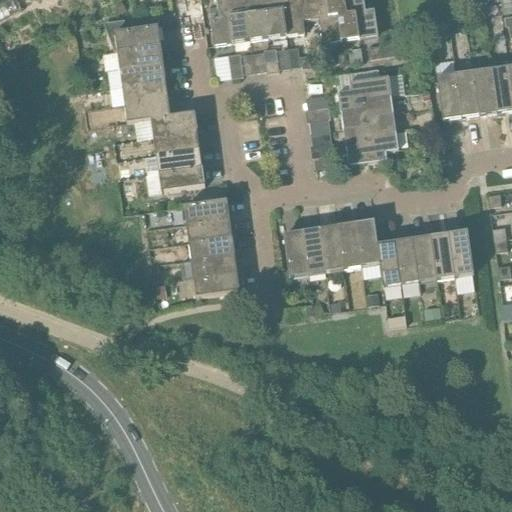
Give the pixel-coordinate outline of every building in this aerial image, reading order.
[(213,50),(232,47),(229,22),(237,20),(234,0),(215,0),(217,10),(218,20),(219,22),(210,23),(213,50)] [(232,47),(250,45),(247,19),(255,18),(252,0),(234,0),(237,20),(229,22),(232,47)] [(250,45),(268,42),(264,16),(273,15),(271,0),(252,0),(255,18),(247,19),(250,45)] [(268,42),(285,40),(282,14),(291,12),(289,0),(271,0),(273,15),(264,16),(268,42)] [(289,0),(291,12),(282,14),(285,40),(305,37),(303,25),(310,24),(307,0),(289,0)] [(325,0),(307,0),(310,24),(319,23),(322,48),(341,45),(337,20),(328,21),(325,0)] [(341,45),(359,43),(355,18),(346,18),(343,0),(325,0),(328,21),(337,20),(341,45)] [(355,18),(359,43),(378,40),(374,13),(365,14),(363,0),(343,0),(346,18),(355,18)] [(370,0),(366,0),(364,0),(366,13),(373,12),(370,0)] [(484,7),(483,1),(473,2),(473,8),(472,8),(474,21),(486,19),(485,7),(484,7)] [(209,21),(218,20),(217,10),(208,11),(209,21)] [(486,30),(485,20),(475,22),(477,32),(486,30)] [(462,26),(454,28),(455,37),(463,36),(462,26)] [(117,56),(161,50),(158,30),(115,37),(117,56)] [(379,49),(382,61),(394,60),(392,47),(379,49)] [(369,63),(382,61),(379,49),(367,51),(369,63)] [(120,74),(163,68),(161,50),(117,56),(120,74)] [(265,66),(277,64),(276,52),(264,54),(265,66)] [(362,64),(360,52),(348,53),(350,66),(362,64)] [(332,68),(344,67),(342,54),(331,56),(332,68)] [(229,71),(242,69),(240,57),(228,59),(229,71)] [(302,72),(314,71),(313,58),(301,60),(302,72)] [(277,64),(265,66),(267,77),(279,76),(277,64)] [(122,91),(166,85),(163,68),(120,74),(122,91)] [(242,69),(229,71),(231,82),(243,81),(242,69)] [(497,117),(511,115),(511,97),(508,71),(491,73),(497,117)] [(478,120),(497,117),(491,73),(472,76),(478,120)] [(461,122),(478,120),(472,76),(455,78),(461,122)] [(443,125),(461,122),(455,78),(437,81),(443,125)] [(366,103),(391,100),(388,81),(349,86),(350,95),(338,97),(340,116),(367,113),(366,103)] [(125,109),(168,103),(166,85),(122,91),(125,109)] [(430,104),(429,94),(421,95),(423,105),(430,104)] [(367,121),(393,117),(391,100),(366,103),(367,113),(340,116),(343,135),(369,131),(367,121)] [(125,109),(127,127),(151,123),(171,120),(168,103),(125,109)] [(317,112),(319,125),(330,123),(328,111),(317,112)] [(307,126),(319,125),(317,112),(305,114),(307,126)] [(151,123),(154,141),(197,135),(194,117),(171,120),(151,123)] [(343,135),(346,152),(371,149),(369,138),(396,135),(393,117),(367,121),(369,131),(343,135)] [(157,159),(200,154),(197,135),(154,141),(157,159)] [(371,149),(346,152),(348,170),(387,165),(386,156),(398,154),(396,135),(369,138),(371,149)] [(322,148),(323,160),(335,159),(333,146),(322,148)] [(312,162),(323,160),(322,148),(310,150),(312,162)] [(159,177),(202,171),(200,154),(157,159),(159,177)] [(159,177),(162,196),(205,190),(202,171),(159,177)] [(135,202),(133,183),(121,184),(123,203),(135,202)] [(501,208),(500,197),(488,198),(490,210),(501,208)] [(186,229),(230,223),(227,204),(183,210),(186,229)] [(188,247),(232,241),(230,223),(186,229),(188,247)] [(361,272),(380,269),(377,248),(374,224),(356,227),(361,272)] [(344,274),(361,272),(356,227),(338,230),(344,274)] [(326,277),(344,274),(338,230),(320,232),(326,277)] [(495,243),(507,242),(505,230),(493,231),(495,243)] [(309,279),(326,277),(320,232),(303,235),(309,279)] [(289,282),(309,279),(303,235),(283,238),(289,282)] [(454,281),(473,278),(467,235),(448,238),(454,281)] [(436,283),(454,281),(448,238),(430,241),(436,283)] [(191,265),(235,259),(232,241),(188,247),(191,265)] [(418,286),(436,283),(430,241),(413,243),(418,286)] [(507,242),(495,243),(496,255),(508,254),(507,242)] [(401,289),(418,286),(413,243),(396,246),(401,289)] [(383,291),(401,289),(396,246),(377,248),(380,269),(383,291)] [(193,282),(237,276),(235,259),(191,265),(193,282)] [(158,269),(151,270),(153,284),(160,283),(158,269)] [(498,271),(499,282),(511,281),(511,270),(498,271)] [(237,276),(193,282),(196,302),(240,295),(237,276)] [(164,287),(155,289),(157,303),(166,301),(164,287)] [(367,310),(380,308),(378,297),(366,298),(367,310)] [(341,315),(339,305),(329,306),(331,316),(341,315)] [(321,307),(312,308),(313,319),(321,318),(321,307)] [(300,320),(313,319),(312,308),(300,309),(300,320)] [(441,322),(439,310),(423,312),(425,324),(441,322)] [(389,331),(407,330),(406,320),(388,321),(389,331)]
